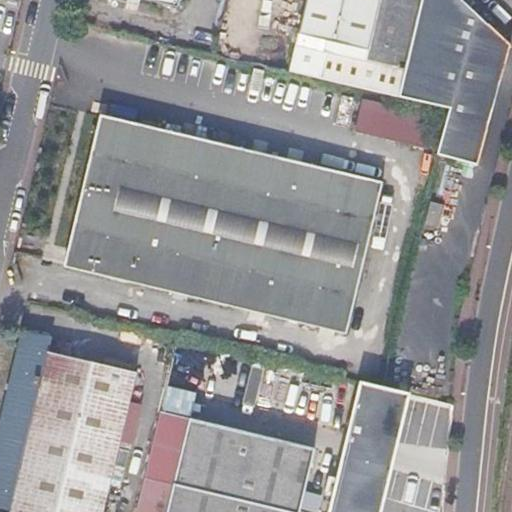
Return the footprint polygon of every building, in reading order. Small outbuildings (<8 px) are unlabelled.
[(265,0),(264,6),(294,10),(295,0),(265,0)] [(301,0),(294,32),(322,38),(319,49),(401,69),(394,97),(443,108),(447,109),(434,153),(475,164),(485,128),(480,126),(494,77),(498,79),(508,42),(486,21),(482,25),(455,0),(301,0)] [(322,38),(294,32),(284,71),(394,97),(401,69),(319,49),(322,38)] [(425,146),(433,115),(359,98),(352,130),(425,146)] [(343,336),(380,181),(100,114),(63,264),(343,336)] [(437,230),(443,205),(426,201),(420,225),(437,230)] [(8,510),(7,511),(102,511),(134,374),(46,354),(50,338),(19,331),(0,415),(0,487),(13,491),(8,510)] [(358,384),(346,433),(340,456),(326,511),(377,511),(388,468),(394,445),(406,395),(406,394),(358,383),(358,384)] [(295,511),(310,450),(188,419),(172,485),(165,511),(295,511)] [(0,507),(8,510),(13,491),(0,487),(0,507)]
